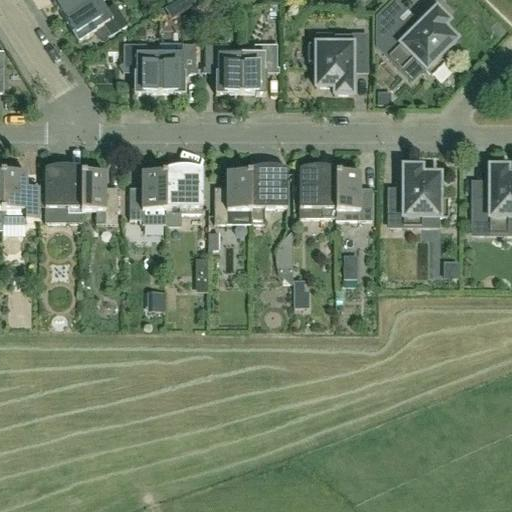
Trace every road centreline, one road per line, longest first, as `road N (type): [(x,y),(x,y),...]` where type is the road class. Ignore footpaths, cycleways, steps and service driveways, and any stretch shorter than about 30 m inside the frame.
road 1 (residential): [(443,135),(78,136)]
road 2 (residential): [(78,136),(74,113),(2,0)]
